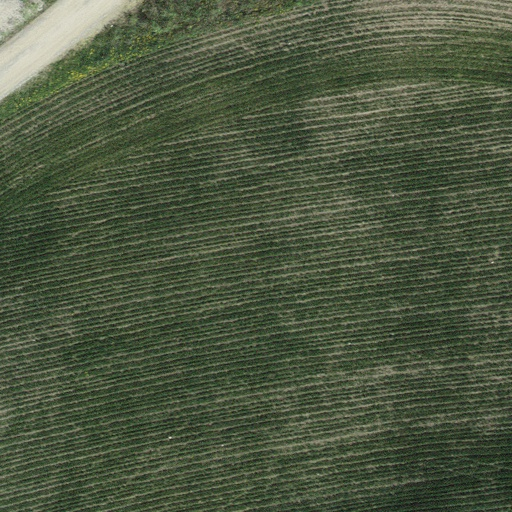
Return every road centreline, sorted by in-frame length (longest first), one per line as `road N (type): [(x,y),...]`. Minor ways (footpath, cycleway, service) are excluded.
road 1 (track): [(0,185),(172,246),(210,292)]
road 2 (unclassified): [(210,292),(216,360),(185,511)]
